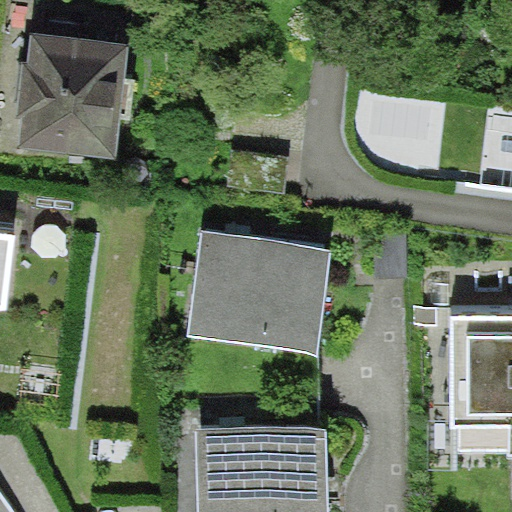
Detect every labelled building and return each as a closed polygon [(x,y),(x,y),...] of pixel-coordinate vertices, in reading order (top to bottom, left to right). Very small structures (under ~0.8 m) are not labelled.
[(511,0),(499,0),(497,26),(511,27),(511,0)] [(121,33),(23,22),(10,138),(110,150),(114,115),(128,117),(133,71),(117,69),(121,33)] [(407,219),(376,219),(377,273),(408,272),(407,219)] [(9,227),(0,225),(0,301),(2,301),(9,227)] [(323,243),(198,226),(184,329),(309,346),(323,243)] [(511,305),(445,305),(444,446),(511,446),(511,305)] [(320,511),(320,422),(193,423),(194,511),(320,511)]
